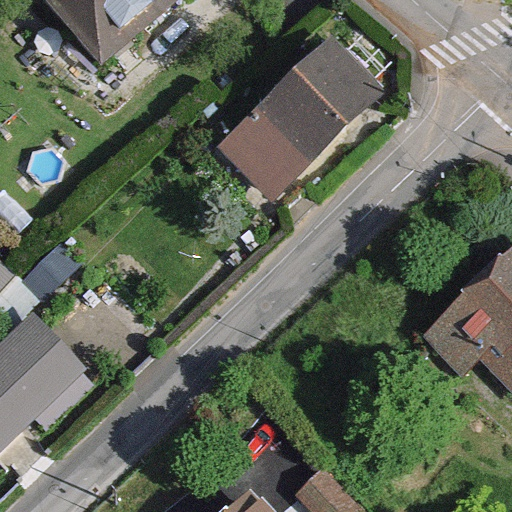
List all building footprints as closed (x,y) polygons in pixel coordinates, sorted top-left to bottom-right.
[(171,0),(46,0),(51,4),(47,9),(106,73),(178,7),(171,0)] [(280,101),(266,113),(279,122),(341,62),(330,50),(278,99),(280,101)] [(351,53),(341,62),(371,92),(381,83),(351,53)] [(250,128),(296,175),(378,99),(371,92),(341,62),(279,122),(266,113),(250,128)] [(274,196),(296,175),(250,128),(228,150),(274,196)] [(511,389),(511,273),(437,346),(468,376),(483,360),(511,389)] [(38,338),(0,374),(0,455),(31,425),(28,422),(76,376),(38,338)] [(316,511),(366,511),(328,472),(303,497),(316,511)]
